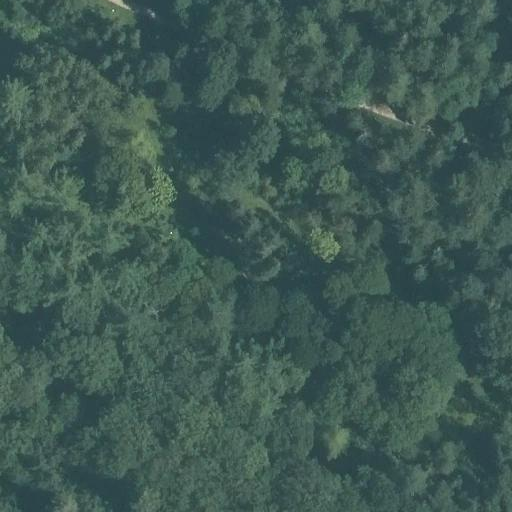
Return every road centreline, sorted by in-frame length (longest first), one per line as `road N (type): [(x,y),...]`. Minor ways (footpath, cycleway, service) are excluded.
road 1 (track): [(0,173),(266,296),(295,290),(446,356)]
road 2 (track): [(153,133),(203,157),(275,215),(407,276),(427,302),(456,399),(476,409),(511,404)]
road 3 (track): [(511,170),(288,81),(119,0)]
road 4 (secondary): [(260,511),(0,344)]
road 5 (track): [(288,81),(218,115),(153,133),(84,123),(0,96)]
road 6 (track): [(130,15),(188,257)]
road 7 (track): [(197,0),(0,57)]
